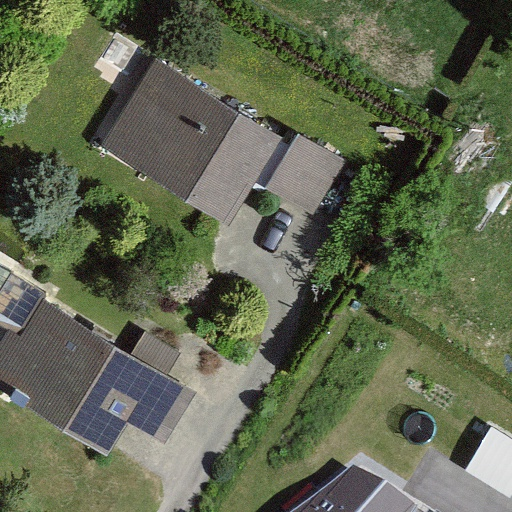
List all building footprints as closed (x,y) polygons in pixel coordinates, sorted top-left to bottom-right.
[(281,127),(158,54),(107,141),(230,214),(281,127)] [(264,181),(314,211),(346,156),(297,126),(264,181)] [(197,385),(44,291),(20,330),(10,324),(0,339),(0,380),(108,447),(128,414),(165,437),(197,385)] [(511,431),(494,421),(470,461),(511,484),(511,431)] [(433,511),(351,465),(294,511),(433,511)]
